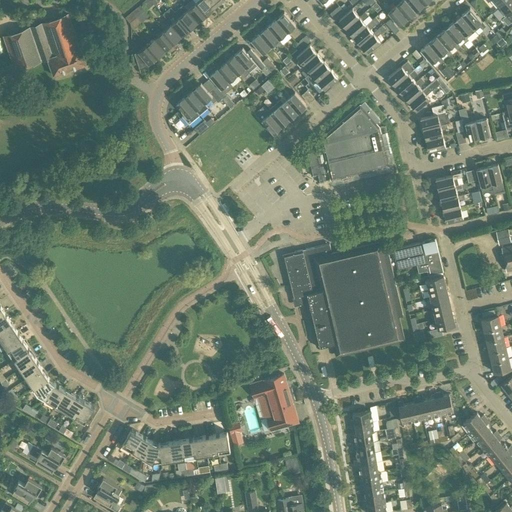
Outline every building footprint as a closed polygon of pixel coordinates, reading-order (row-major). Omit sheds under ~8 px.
[(195,2),(195,3),(193,0),(190,0),(184,6),(183,4),(183,5),(198,22),(206,15),(195,2)] [(214,8),(207,0),(198,0),(195,2),(206,15),(214,8)] [(406,0),(401,0),(400,2),(397,0),(392,0),(396,5),(408,18),(416,11),(406,0)] [(424,4),(420,0),(406,0),(416,11),(424,4)] [(511,0),(506,0),(499,7),(506,16),(504,17),(510,23),(511,21),(511,0)] [(396,5),(391,9),(386,3),(383,6),(399,25),(408,18),(396,5)] [(198,22),(183,5),(175,12),(189,29),(198,22)] [(334,18),(343,10),(339,5),(330,13),(334,18)] [(131,12),(136,17),(137,17),(135,15),(140,10),(137,6),(131,12)] [(189,29),(175,12),(170,6),(162,13),(167,18),(166,19),(167,20),(181,36),(189,29)] [(461,14),(475,30),(480,26),(482,28),(485,25),(481,21),(481,20),(470,7),(461,14)] [(365,11),(359,16),(352,8),(339,19),(346,28),(365,11)] [(276,19),(287,32),(296,25),(284,11),(276,19)] [(369,15),(365,11),(346,28),(353,36),(366,24),(363,20),(369,15)] [(136,17),(131,12),(125,17),(130,23),(136,17)] [(475,30),(461,14),(453,21),(467,37),(475,30)] [(54,76),(86,64),(80,47),(79,47),(68,15),(5,37),(16,70),(48,59),(54,76)] [(376,16),(366,24),(353,36),(360,44),(373,33),(371,29),(380,21),(376,16)] [(391,18),(386,22),(396,33),(400,29),(391,18)] [(276,19),(268,26),(283,44),(279,39),(287,32),(276,19)] [(164,30),(162,31),(173,43),(181,36),(167,20),(160,26),(164,30)] [(453,21),(445,28),(456,42),(461,37),(465,42),(469,39),(467,37),(453,21)] [(373,33),(360,44),(367,52),(381,41),(376,36),(385,28),(382,25),(379,27),(373,33)] [(283,44),(268,26),(259,33),(271,46),(276,42),(280,46),(283,44)] [(162,31),(159,27),(151,34),(154,38),(167,52),(165,50),(173,43),(162,31)] [(501,27),(495,32),(499,37),(505,32),(501,27)] [(445,28),(437,35),(452,53),(448,49),(453,44),(457,49),(460,46),(456,42),(445,28)] [(271,46),(259,33),(251,40),(262,53),(271,46)] [(310,40),(306,35),(297,44),(301,48),(310,40)] [(437,35),(429,42),(440,56),(445,51),(449,56),(452,53),(437,35)] [(499,40),(496,36),(491,40),(494,44),(496,43),(499,40)] [(154,38),(146,45),(156,57),(159,55),(161,57),(167,52),(154,38)] [(504,44),(500,40),(496,43),(500,48),(504,44)] [(440,56),(429,42),(420,49),(431,63),(437,58),(441,63),(444,60),(440,56)] [(484,43),(478,47),(482,52),(488,47),(484,43)] [(304,64),(317,52),(310,44),(296,55),(300,60),(296,63),(300,67),(304,64)] [(146,45),(138,52),(134,53),(138,62),(140,72),(141,72),(140,70),(144,68),(147,67),(150,66),(150,65),(149,64),(156,57),(146,45)] [(294,46),(289,50),(293,55),(298,51),(294,46)] [(243,47),(234,54),(250,72),(246,67),(254,60),(261,69),(265,65),(263,62),(251,48),(247,52),(243,47)] [(304,64),(306,67),(302,71),(306,76),(324,61),(317,52),(304,64)] [(250,72),(234,54),(226,61),(237,74),(242,70),(246,75),(250,72)] [(291,60),(288,56),(283,60),(286,64),(291,60)] [(421,56),(416,59),(420,64),(425,60),(421,56)] [(268,58),(263,62),(265,65),(271,72),(276,67),(268,58)] [(407,60),(401,65),(388,77),(395,85),(409,74),(404,69),(410,64),(407,60)] [(237,74),(226,61),(218,68),(229,81),(237,74)] [(306,76),(305,77),(309,82),(305,85),(309,88),(318,80),(331,69),(324,61),(306,76)] [(285,66),(280,70),(284,75),(289,71),(285,66)] [(453,73),(448,66),(442,70),(448,77),(453,73)] [(229,81),(218,68),(209,75),(217,84),(212,87),(222,98),(227,94),(221,88),(229,81)] [(331,69),(318,80),(325,89),(338,77),(331,69)] [(413,70),(409,74),(395,85),(402,93),(416,82),(411,77),(416,73),(413,70)] [(288,80),(293,85),(299,81),(294,75),(288,80)] [(422,90),(409,102),(416,110),(430,99),(426,94),(439,83),(443,88),(446,85),(439,76),(422,90)] [(420,78),(416,82),(402,93),(409,102),(422,90),(419,86),(423,82),(420,78)] [(201,82),(193,89),(204,103),(209,98),(213,103),(216,100),(218,102),(222,98),(212,87),(208,91),(201,82)] [(258,94),(264,89),(260,86),(255,90),(258,94)] [(208,108),(204,103),(193,89),(184,96),(200,115),(208,108)] [(314,98),(307,89),(301,94),(309,103),(314,98)] [(483,97),(482,90),(475,91),(477,99),(483,97)] [(295,91),(290,96),(286,91),(282,94),(286,99),(298,112),(306,105),(295,91)] [(511,91),(502,94),(503,100),(505,100),(507,111),(511,109),(511,91)] [(469,100),(467,94),(460,95),(462,102),(469,100)] [(200,115),(184,96),(176,104),(184,113),(182,115),(189,124),(200,115)] [(286,99),(278,106),(290,119),(298,112),(286,99)] [(360,105),(321,138),(331,179),(342,177),(344,182),(352,180),(350,175),(389,166),(381,134),(387,132),(386,126),(379,127),(377,125),(380,122),(379,120),(381,118),(365,100),(360,105)] [(290,119),(278,106),(276,103),(268,110),(270,112),(281,126),(290,119)] [(432,107),(433,114),(420,118),(423,129),(446,123),(450,122),(448,115),(446,116),(444,106),(443,104),(442,104),(432,107)] [(270,112),(266,116),(260,108),(255,112),(273,133),(281,126),(270,112)] [(511,109),(507,111),(502,112),(506,129),(511,127),(511,109)] [(211,117),(206,122),(209,126),(215,121),(211,117)] [(476,120),(469,122),(468,117),(461,118),(462,123),(465,122),(469,140),(480,137),(476,120)] [(476,120),(480,137),(491,134),(486,117),(476,120)] [(455,121),(457,131),(463,130),(461,119),(455,121)] [(209,126),(206,122),(204,120),(194,128),(200,134),(209,126)] [(447,127),(446,123),(423,129),(426,139),(443,135),(441,129),(447,127)] [(458,143),(466,141),(463,130),(457,131),(455,132),(458,143)] [(445,146),(443,135),(426,139),(428,150),(432,149),(433,152),(446,149),(445,146)] [(326,181),(321,161),(317,144),(306,152),(312,176),(317,175),(319,182),(326,181)] [(487,166),(493,189),(503,186),(502,180),(498,163),(487,166)] [(493,189),(487,166),(476,168),(480,185),(487,184),(489,190),(493,189)] [(466,171),(468,182),(476,180),(473,169),(466,171)] [(460,172),(453,174),(435,179),(438,189),(455,185),(454,179),(461,177),(460,172)] [(455,185),(438,189),(441,200),(458,196),(458,195),(456,189),(468,186),(466,182),(455,185)] [(458,196),(441,200),(443,210),(460,206),(459,200),(465,198),(464,194),(458,195),(458,196)] [(460,206),(443,210),(446,221),(463,217),(461,210),(469,208),(468,204),(460,206)] [(499,244),(510,242),(508,229),(496,232),(499,244)] [(428,275),(443,271),(435,238),(393,249),(397,269),(417,264),(419,272),(427,270),(428,275)] [(395,317),(403,315),(388,251),(380,253),(377,242),(332,253),(330,243),(294,251),(295,252),(285,255),(291,283),(290,284),(293,296),(304,294),(317,346),(336,342),(336,344),(339,343),(341,352),(400,338),(395,317)] [(511,245),(501,248),(506,271),(511,269),(511,245)] [(428,288),(446,284),(443,274),(426,278),(428,288)] [(448,294),(446,284),(428,288),(431,298),(448,294)] [(451,304),(448,294),(431,298),(433,308),(451,304)] [(451,304),(433,308),(436,318),(453,314),(451,304)] [(0,327),(11,321),(4,311),(0,313),(0,327)] [(453,314),(436,318),(438,329),(455,324),(453,314)] [(498,314),(481,318),(479,319),(481,324),(483,324),(484,329),(501,325),(498,314)] [(17,330),(11,321),(0,327),(0,337),(2,340),(17,330)] [(484,329),(482,329),(483,335),(485,334),(486,340),(503,336),(501,325),(484,329)] [(23,339),(17,330),(2,340),(8,349),(7,350),(23,339)] [(486,340),(484,340),(486,345),(488,345),(489,350),(506,346),(503,336),(486,340)] [(23,339),(7,350),(14,360),(30,349),(23,339)] [(489,350),(487,350),(488,356),(490,355),(491,361),(508,357),(506,346),(489,350)] [(30,349),(14,360),(15,359),(21,368),(36,358),(30,349)] [(491,361),(489,361),(491,366),(493,366),(494,372),(511,368),(508,357),(491,361)] [(36,358),(21,368),(27,378),(42,368),(36,358)] [(42,368),(27,378),(34,387),(49,377),(42,368)] [(284,373),(264,379),(251,383),(255,397),(259,396),(265,416),(267,416),(271,429),(298,421),(284,373)] [(511,374),(501,383),(499,384),(503,389),(504,387),(508,392),(511,388),(511,374)] [(49,377),(34,387),(38,393),(46,398),(55,383),(50,380),(49,377)] [(9,384),(5,379),(1,382),(4,387),(9,384)] [(65,389),(55,383),(46,398),(56,404),(65,389)] [(75,394),(65,389),(56,404),(65,410),(75,394)] [(442,391),(438,392),(443,414),(453,411),(449,393),(443,395),(442,391)] [(443,414),(438,392),(433,393),(434,397),(429,398),(433,416),(434,416),(443,414)] [(84,400),(75,394),(65,410),(75,415),(74,417),(75,417),(84,400)] [(423,396),(418,397),(423,418),(433,416),(429,398),(423,400),(423,396)] [(414,402),(409,403),(413,421),(423,418),(418,397),(413,398),(414,402)] [(95,406),(84,400),(75,417),(85,423),(95,406)] [(409,403),(404,404),(403,401),(398,402),(403,423),(413,421),(409,403)] [(31,407),(26,403),(23,409),(28,412),(31,407)] [(31,407),(28,412),(34,416),(37,410),(31,407)] [(353,413),(354,419),(350,419),(351,424),(373,420),(371,410),(353,413)] [(483,414),(480,416),(477,412),(463,423),(469,431),(486,418),(483,414)] [(58,422),(50,418),(47,423),(55,428),(58,422)] [(489,421),(486,418),(469,431),(476,439),(490,428),(486,424),(489,421)] [(374,430),(373,420),(351,424),(351,428),(355,428),(356,433),(354,433),(354,434),(374,430)] [(235,422),(227,424),(231,436),(242,433),(239,423),(236,424),(235,422)] [(68,428),(62,425),(59,430),(64,433),(68,428)] [(68,428),(64,433),(70,437),(73,432),(68,428)] [(132,451),(142,434),(132,428),(122,445),(132,451)] [(436,428),(428,430),(430,438),(438,436),(436,428)] [(490,428),(476,439),(482,447),(499,434),(496,430),(493,432),(490,428)] [(354,434),(355,439),(351,440),(352,444),(373,441),(372,431),(374,431),(374,430),(354,434)] [(215,433),(219,452),(230,450),(227,431),(215,433)] [(215,433),(204,435),(207,453),(218,451),(218,452),(219,452),(215,433)] [(453,441),(460,436),(457,433),(450,438),(453,441)] [(66,441),(55,434),(51,442),(62,449),(66,441)] [(152,440),(142,434),(132,451),(133,450),(142,456),(152,440)] [(499,434),(482,447),(488,456),(490,454),(502,444),(499,440),(502,437),(499,434)] [(207,453),(204,435),(193,437),(196,456),(197,456),(196,455),(207,453)] [(193,437),(182,439),(185,458),(196,456),(193,437)] [(185,458),(182,439),(170,441),(173,459),(184,457),(184,458),(185,458)] [(152,440),(142,456),(153,462),(162,460),(159,443),(157,443),(152,440)] [(170,441),(159,443),(162,460),(173,459),(170,441)] [(373,441),(352,444),(352,449),(356,448),(357,454),(375,451),(373,441)] [(502,444),(490,454),(496,462),(511,449),(511,446),(511,445),(508,447),(504,442),(502,444)] [(65,454),(51,446),(48,452),(33,444),(27,454),(37,460),(35,463),(52,473),(58,463),(60,464),(65,454)] [(455,456),(458,453),(453,446),(449,449),(455,456)] [(511,449),(496,462),(503,470),(511,462),(511,449)] [(357,454),(358,459),(354,460),(355,464),(376,461),(375,451),(357,454)] [(458,453),(455,456),(460,462),(464,460),(461,457),(458,453)] [(122,468),(124,464),(125,462),(119,459),(116,464),(122,468)] [(378,471),(376,461),(355,464),(356,469),(359,468),(360,474),(380,471),(380,470),(378,471)] [(469,471),(471,469),(466,462),(462,465),(468,472),(469,471)] [(511,462),(503,470),(509,478),(511,475),(511,462)] [(137,476),(140,471),(132,467),(129,472),(137,476)] [(473,468),(471,469),(469,471),(475,477),(478,474),(473,468)] [(147,476),(140,471),(137,476),(144,481),(147,476)] [(363,474),(363,479),(360,480),(360,484),(382,481),(380,471),(360,474),(363,474)] [(215,480),(209,476),(206,480),(212,484),(215,480)] [(36,495),(42,485),(28,477),(24,484),(18,480),(14,487),(16,488),(12,494),(29,504),(35,494),(36,495)] [(117,485),(103,477),(97,486),(99,487),(93,497),(117,511),(121,505),(116,502),(119,495),(118,495),(122,489),(117,485)] [(482,486),(486,483),(480,477),(477,480),(482,486)] [(224,485),(223,478),(216,479),(217,487),(224,485)] [(384,491),(382,481),(360,484),(361,489),(365,488),(366,494),(384,491)] [(144,485),(138,482),(135,487),(141,491),(144,485)] [(145,485),(143,497),(145,497),(146,497),(147,497),(148,497),(149,497),(151,496),(152,495),(153,495),(155,493),(155,492),(156,491),(157,489),(157,488),(157,487),(157,485),(157,483),(145,485)] [(486,483),(482,486),(487,493),(491,490),(486,483)] [(255,491),(246,492),(248,506),(257,504),(255,491)] [(366,494),(367,499),(363,500),(364,504),(385,501),(384,491),(366,494)] [(467,508),(466,499),(465,493),(459,494),(460,500),(457,501),(459,510),(467,509),(467,508)] [(495,502),(498,500),(493,493),(490,496),(495,502)] [(289,497),(277,499),(278,511),(301,511),(300,502),(290,504),(289,497)] [(495,506),(497,509),(492,511),(509,511),(511,510),(511,504),(510,506),(504,499),(495,506)] [(5,501),(1,508),(0,510),(0,511),(22,511),(12,505),(5,501)] [(385,501),(364,504),(364,509),(368,508),(368,511),(382,511),(387,511),(385,501)] [(423,506),(424,511),(420,511),(447,511),(447,509),(446,508),(442,508),(441,503),(423,506)]
